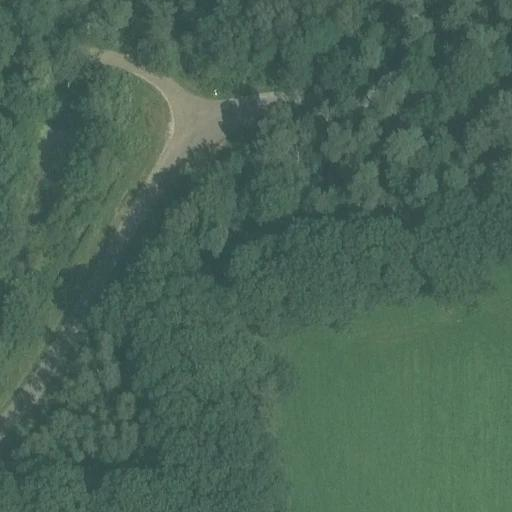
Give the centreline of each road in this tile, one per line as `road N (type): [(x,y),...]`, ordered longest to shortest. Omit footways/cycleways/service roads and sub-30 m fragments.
road 1 (unclassified): [(0,427),(134,219),(201,135)]
road 2 (unclassified): [(201,135),(242,108),(296,99),(381,99),(511,116)]
road 3 (unclassified): [(201,135),(161,79),(140,65),(0,43)]
